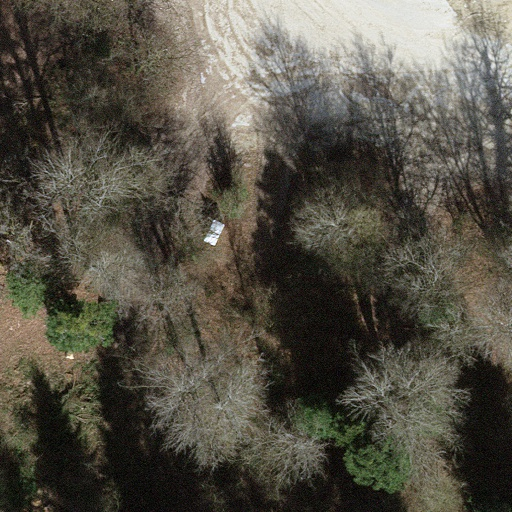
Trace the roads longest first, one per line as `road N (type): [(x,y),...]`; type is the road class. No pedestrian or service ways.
road 1 (track): [(511,173),(438,138),(260,0)]
road 2 (track): [(511,54),(369,87)]
